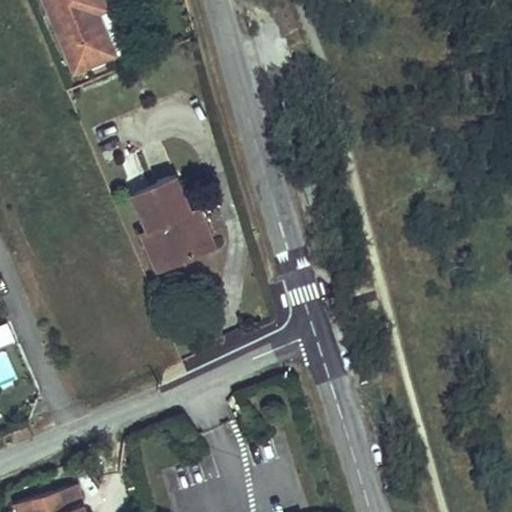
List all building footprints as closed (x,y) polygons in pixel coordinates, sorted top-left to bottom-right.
[(46,0),(78,75),(120,58),(103,18),(113,13),(107,0),(46,0)] [(153,233),(170,273),(210,256),(193,217),(196,216),(182,183),(139,201),(153,233)] [(193,217),(210,256),(218,252),(202,214),(196,216),(193,217)] [(146,236),(163,276),(170,273),(153,233),(146,236)] [(81,502),(73,473),(47,480),(56,509),(81,502)] [(56,509),(47,480),(9,491),(15,511),(83,511),(81,502),(56,509)]
